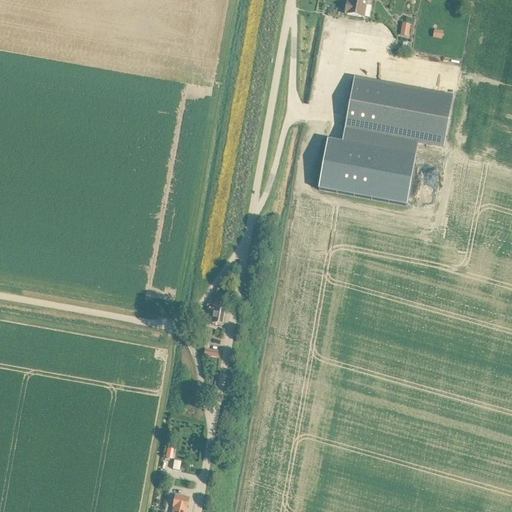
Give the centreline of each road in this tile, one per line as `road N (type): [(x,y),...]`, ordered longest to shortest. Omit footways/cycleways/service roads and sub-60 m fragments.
road 1 (unclassified): [(252,223),(292,0)]
road 2 (unclassified): [(213,428),(252,223)]
road 3 (unclassified): [(178,329),(0,294)]
road 4 (unknown): [(276,88),(335,98),(355,29)]
road 5 (unclassified): [(252,223),(231,265),(178,329)]
